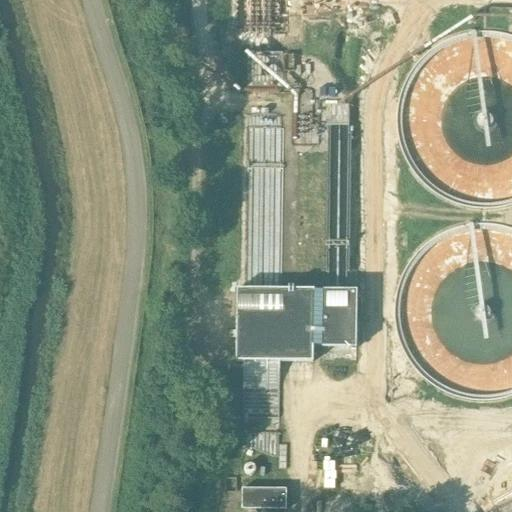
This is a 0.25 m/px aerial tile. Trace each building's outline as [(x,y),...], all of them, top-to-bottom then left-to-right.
[(337,24),(337,23),(337,22),(336,21),(336,20),(335,19),(334,19),(333,19),(332,19),(331,19),(330,20),(329,21),(329,22),(329,23),(329,24),(329,25),(330,26),(331,27),(332,27),(333,27),(334,27),(335,27),(336,26),(336,25),(337,24)] [(331,126),(352,127),(353,104),(331,103),(331,126)] [(244,361),(242,418),(279,418),(280,363),(313,363),(313,348),(356,349),(357,291),(239,287),(237,361),(244,361)] [(242,418),(242,443),(274,457),(280,457),(280,469),(286,469),(287,446),(278,445),(279,418),(242,418)] [(254,466),(253,466),(253,465),(252,465),(251,465),(250,464),(248,465),(247,465),(246,466),(245,467),(244,467),(244,468),(244,469),(244,470),(244,472),(244,473),(245,474),(246,475),(247,476),(249,476),(250,476),(251,476),(252,476),(253,476),(253,475),(254,474),(255,473),(255,471),(256,470),(255,469),(255,468),(255,467),(254,467),(254,466)] [(287,490),(242,490),(242,510),(286,511),(287,490)]
